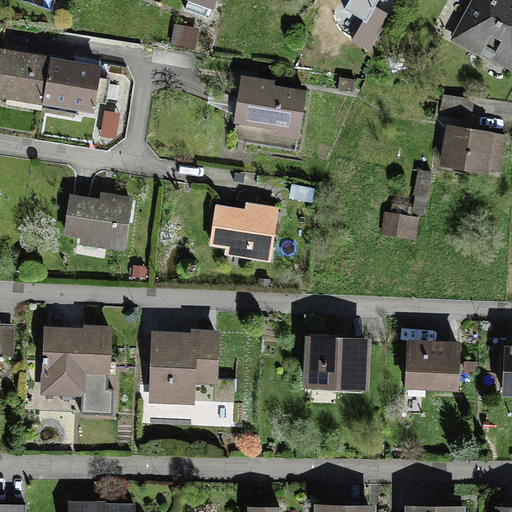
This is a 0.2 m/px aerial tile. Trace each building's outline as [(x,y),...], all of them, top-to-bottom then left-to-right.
[(43,0),(41,8),(51,11),(54,0),(43,0)] [(211,0),(188,0),(185,9),(205,17),(211,0)] [(378,0),(377,0),(365,21),(379,29),(392,7),(378,0)] [(511,0),(477,0),(457,37),(482,51),(486,44),(511,57),(511,0)] [(62,63),(49,61),(34,58),(0,51),(0,93),(7,95),(6,102),(41,108),(77,114),(78,106),(92,109),(99,69),(62,63)] [(340,79),(338,89),(354,91),(355,81),(340,79)] [(303,93),(242,83),(233,140),(294,150),(303,93)] [(474,96),(443,92),(441,109),(472,113),(473,105),(474,96)] [(444,164),(484,171),(484,169),(499,172),(505,136),(450,126),(444,164)] [(71,197),(65,232),(102,238),(101,244),(123,247),(130,200),(109,196),(108,203),(71,197)] [(217,207),(211,243),(248,248),(247,254),(269,258),(277,210),(255,206),(254,213),(217,207)] [(389,235),(414,238),(417,217),(392,214),(389,235)] [(83,332),(46,329),(43,362),(45,371),(44,390),(82,392),(81,413),(112,415),(113,390),(107,388),(110,329),(83,328),(83,332)] [(154,335),(151,399),(192,401),(193,378),(214,379),(216,335),(192,334),(192,337),(154,335)] [(366,342),(309,339),(307,383),(364,385),(366,342)] [(408,343),(406,384),(457,386),(458,346),(408,343)] [(511,347),(506,348),(503,392),(511,392),(511,347)] [(0,503),(0,511),(25,511),(25,504),(0,503)]
